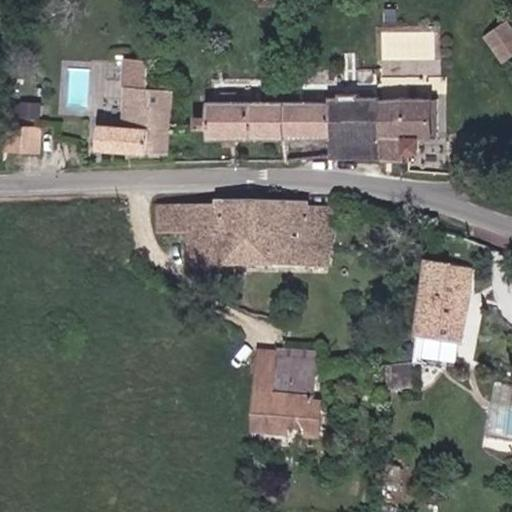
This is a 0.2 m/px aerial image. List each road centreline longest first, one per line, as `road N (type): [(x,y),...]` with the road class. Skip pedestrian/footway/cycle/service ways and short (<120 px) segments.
road 1 (unclassified): [(0,181),(354,176)]
road 2 (unclassified): [(354,176),(511,232)]
road 3 (unclassified): [(511,179),(354,176)]
